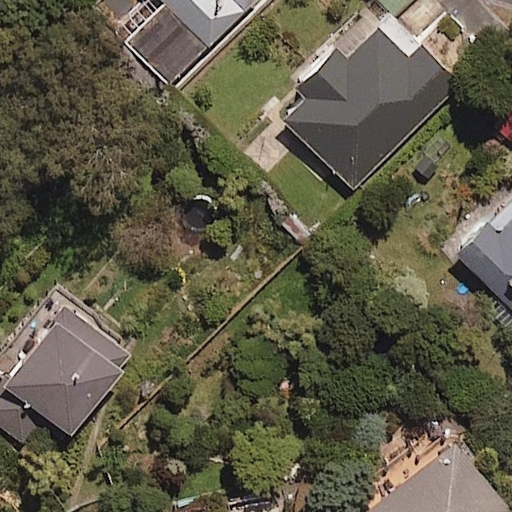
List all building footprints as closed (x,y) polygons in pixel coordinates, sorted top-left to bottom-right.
[(156,88),(191,54),(246,0),(138,0),(150,12),(116,46),(156,88)] [(381,28),(272,133),(339,202),(448,97),(381,28)] [(511,111),(489,134),(511,157),(511,111)] [(511,199),(445,264),(511,332),(511,199)] [(0,421),(14,433),(32,411),(59,434),(132,346),(52,280),(0,342),(0,421)] [(348,511),(487,511),(441,446),(348,511)]
